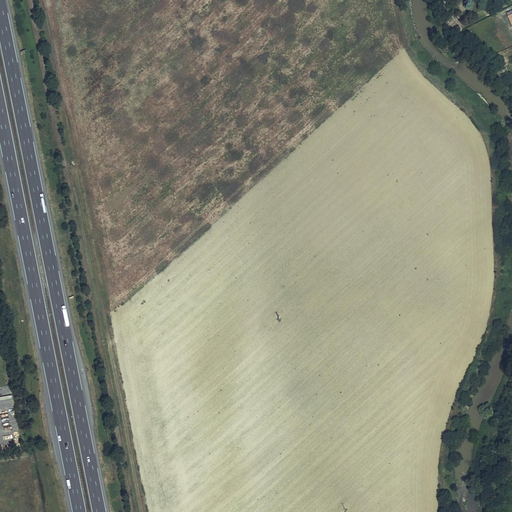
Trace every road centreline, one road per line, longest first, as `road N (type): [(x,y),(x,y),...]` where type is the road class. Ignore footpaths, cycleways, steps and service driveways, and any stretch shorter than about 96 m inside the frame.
road 1 (motorway): [(98,511),(0,12)]
road 2 (motorway): [(0,111),(78,511)]
road 3 (track): [(142,511),(77,179)]
